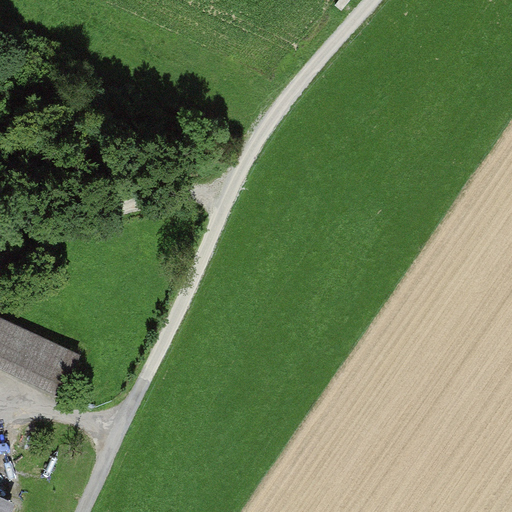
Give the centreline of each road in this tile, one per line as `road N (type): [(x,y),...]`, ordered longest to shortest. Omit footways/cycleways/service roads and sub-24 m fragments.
road 1 (track): [(86,511),(256,145),(311,64),(371,0)]
road 2 (track): [(0,228),(78,220),(236,184)]
road 3 (track): [(124,428),(0,399)]
